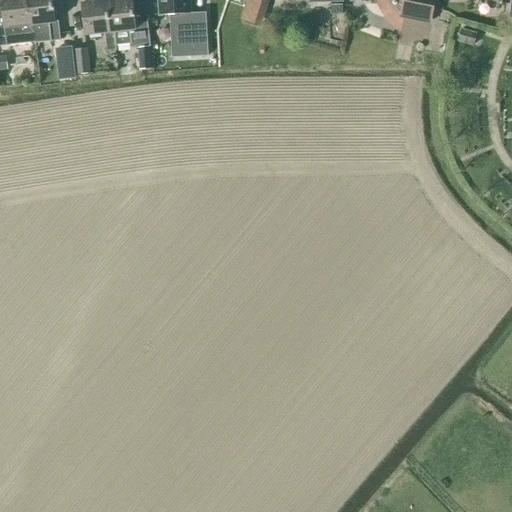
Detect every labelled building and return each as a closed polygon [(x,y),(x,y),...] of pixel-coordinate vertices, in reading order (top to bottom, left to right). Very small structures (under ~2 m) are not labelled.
[(29,27),(26,0),(1,0),(2,9),(0,9),(0,47),(35,44),(33,26),(29,27)] [(52,0),(26,0),(29,27),(33,26),(35,44),(60,41),(58,22),(55,22),(52,0)] [(134,18),(132,0),(119,0),(106,2),(110,34),(114,33),(115,47),(131,46),(131,49),(150,47),(146,16),(134,18)] [(210,57),(207,13),(190,14),(189,0),(159,0),(160,16),(173,15),(175,59),(210,57)] [(268,0),(247,0),(241,20),(250,23),(253,16),(258,13),(263,15),(268,0)] [(402,0),(400,15),(431,21),(435,0),(402,0)] [(114,33),(110,34),(106,2),(81,4),(85,36),(105,34),(107,52),(116,51),(115,47),(114,33)] [(330,15),(342,15),(342,6),(330,6),(330,15)] [(461,30),(458,42),(474,47),(477,34),(461,30)] [(74,51),(77,75),(90,73),(88,49),(74,51)] [(64,52),(60,53),(61,57),(63,57),(65,67),(74,66),(73,51),(64,52)]
